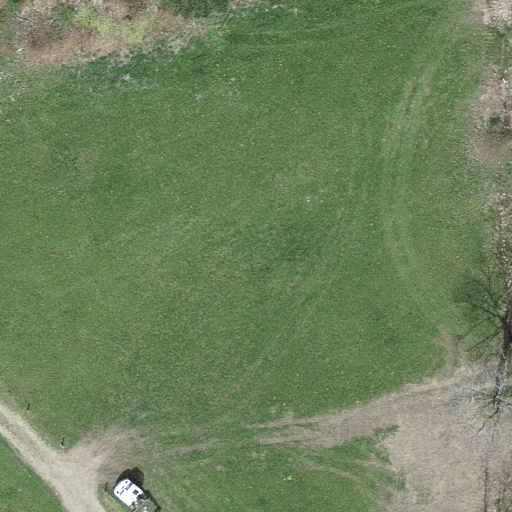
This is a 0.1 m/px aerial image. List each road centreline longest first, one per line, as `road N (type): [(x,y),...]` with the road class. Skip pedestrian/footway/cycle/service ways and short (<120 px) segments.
road 1 (track): [(511,376),(59,471)]
road 2 (track): [(95,511),(0,417)]
